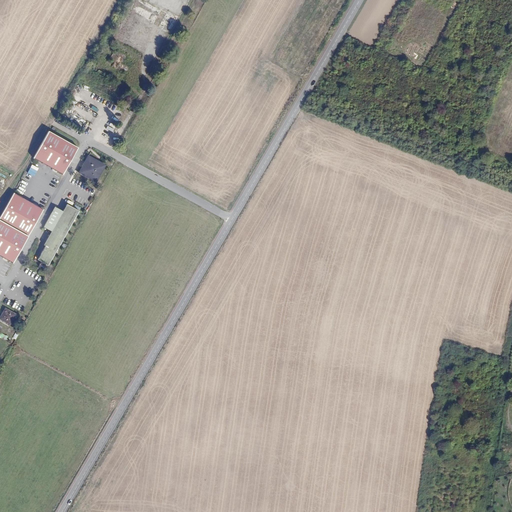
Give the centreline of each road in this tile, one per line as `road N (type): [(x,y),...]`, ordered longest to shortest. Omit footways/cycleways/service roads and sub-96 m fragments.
road 1 (tertiary): [(63,511),(232,220)]
road 2 (tertiary): [(232,220),(361,0)]
road 3 (unclassified): [(51,121),(232,220)]
